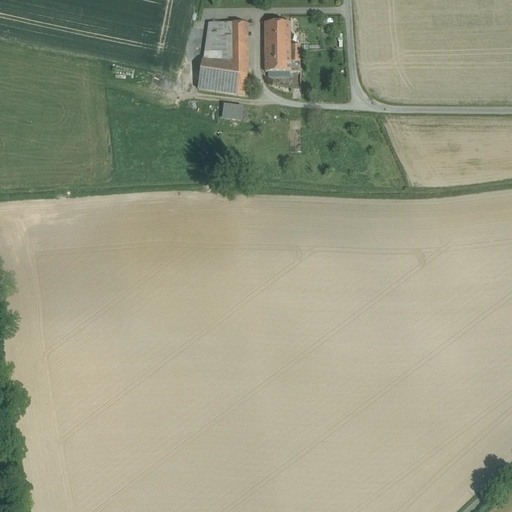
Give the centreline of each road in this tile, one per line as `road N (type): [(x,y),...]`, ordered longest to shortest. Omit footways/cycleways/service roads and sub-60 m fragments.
road 1 (track): [(350,10),(212,15),(204,20),(189,84),(244,104),(364,105)]
road 2 (unclassified): [(364,105),(511,109)]
